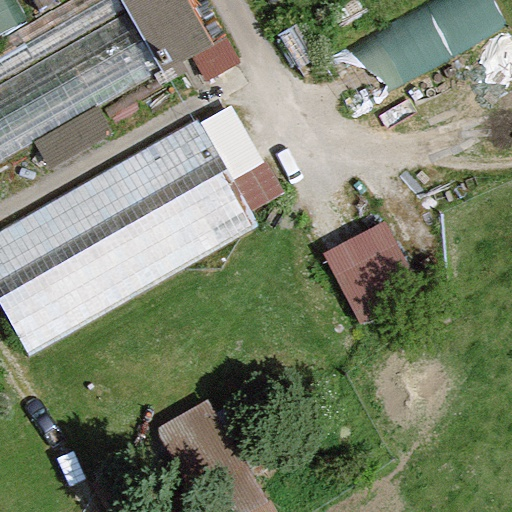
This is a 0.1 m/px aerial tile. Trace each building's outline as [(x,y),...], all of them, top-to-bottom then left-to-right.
[(80,0),(0,46),(0,161),(163,68),(125,0),(80,0)] [(210,43),(186,0),(125,0),(163,68),(210,43)] [(433,0),(341,57),(370,103),(511,14),(511,9),(506,0),(433,0)] [(197,120),(0,232),(0,299),(35,360),(260,230),(197,120)] [(271,206),(301,189),(280,152),(250,169),(271,206)] [(335,252),(374,320),(438,283),(399,216),(335,252)] [(242,511),(262,502),(207,403),(158,430),(195,497),(176,508),(178,511),(242,511)]
